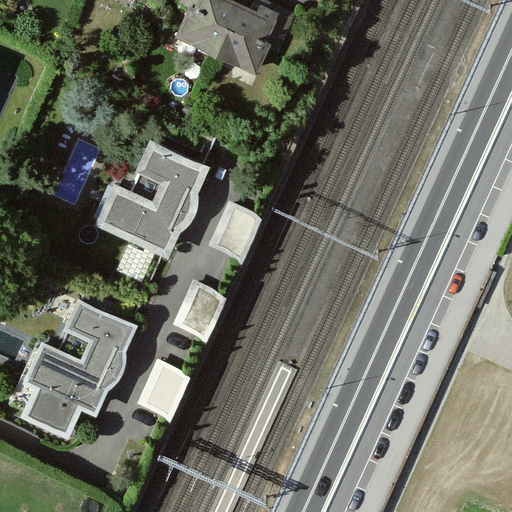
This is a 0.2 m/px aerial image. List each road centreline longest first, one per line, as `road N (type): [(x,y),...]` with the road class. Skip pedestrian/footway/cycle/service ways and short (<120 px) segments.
road 1 (primary): [(511,53),(304,511)]
road 2 (residential): [(340,511),(511,134)]
